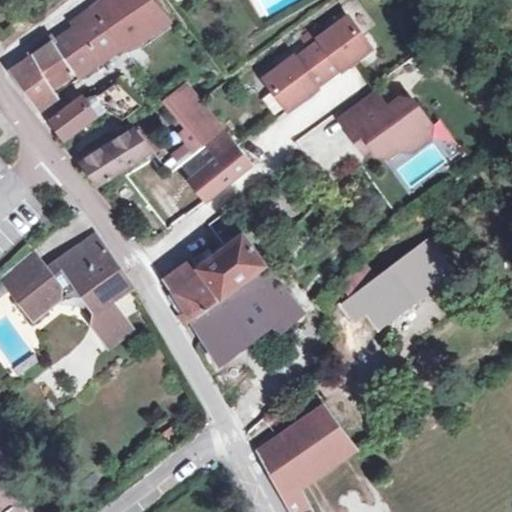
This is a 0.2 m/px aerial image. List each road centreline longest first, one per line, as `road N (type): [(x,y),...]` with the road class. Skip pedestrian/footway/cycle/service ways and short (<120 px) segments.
road 1 (residential): [(133,270),(0,90)]
road 2 (residential): [(227,441),(133,270)]
road 3 (residential): [(133,270),(270,164)]
